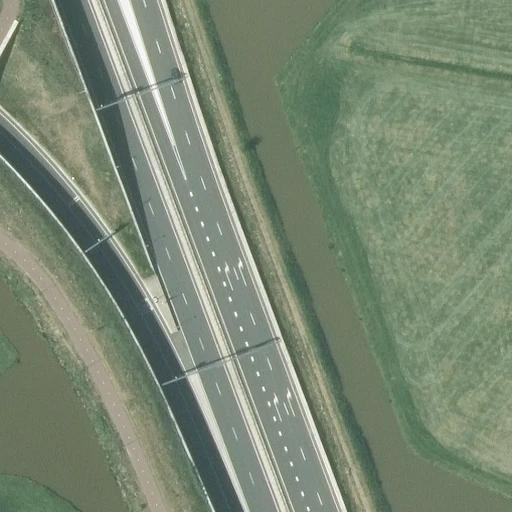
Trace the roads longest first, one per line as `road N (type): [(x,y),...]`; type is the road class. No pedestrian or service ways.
road 1 (motorway): [(71,0),(262,511)]
road 2 (motorway): [(0,124),(112,255),(247,511)]
road 3 (trunk): [(307,511),(184,179)]
road 4 (motorway): [(184,179),(109,0)]
road 5 (motorway): [(184,179),(168,81),(142,0)]
